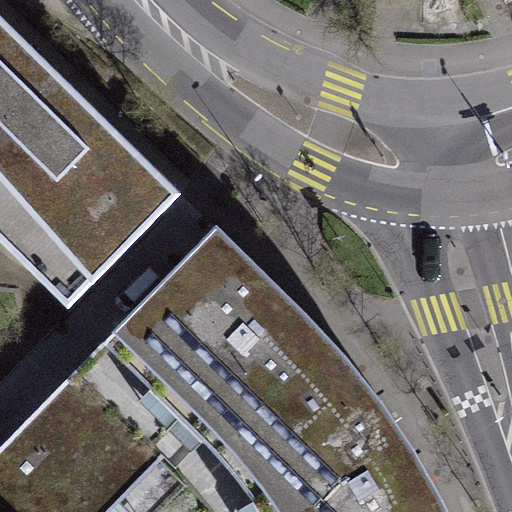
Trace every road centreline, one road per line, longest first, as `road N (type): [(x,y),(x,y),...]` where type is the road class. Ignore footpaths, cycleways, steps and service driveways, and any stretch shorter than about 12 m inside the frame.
road 1 (primary): [(150,0),(224,69),(290,114),(390,150),(454,158)]
road 2 (tertiary): [(454,158),(466,276),(511,424)]
